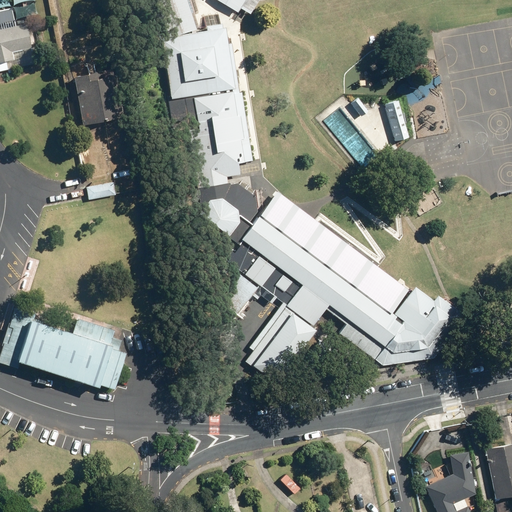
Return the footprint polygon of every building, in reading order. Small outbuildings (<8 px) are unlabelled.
[(415,287),(412,293),(279,193),(263,217),(258,214),(255,195),(237,183),(228,184),(226,174),(240,172),(238,162),(252,161),(230,26),(196,31),(186,0),(155,0),(168,37),(153,39),(167,99),(179,97),(202,200),(195,212),(236,243),(224,257),(239,269),(217,297),(239,312),(258,287),(281,302),(242,360),(276,383),(327,306),(346,320),(338,334),(380,364),(432,358),(461,311),(440,298),(437,302),(415,287)] [(11,7),(0,9),(0,71),(35,62),(25,23),(15,25),(11,7)] [(108,68),(69,77),(80,125),(119,117),(115,101),(108,68)] [(366,110),(357,99),(348,106),(357,117),(366,110)] [(397,101),(382,105),(394,142),(409,137),(397,101)] [(72,332),(12,313),(0,349),(0,356),(111,392),(124,351),(107,346),(112,330),(76,318),(72,332)] [(509,511),(507,497),(511,495),(511,444),(484,450),(496,511),(509,511)] [(449,474),(424,486),(434,511),(467,511),(462,498),(474,494),(467,453),(446,456),(449,474)] [(289,468),(277,479),(292,495),(304,484),(289,468)]
